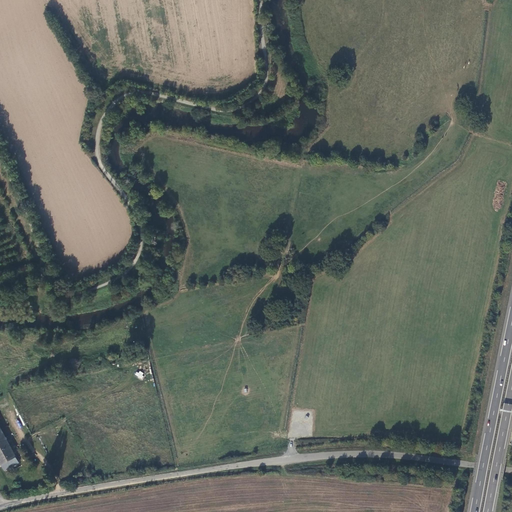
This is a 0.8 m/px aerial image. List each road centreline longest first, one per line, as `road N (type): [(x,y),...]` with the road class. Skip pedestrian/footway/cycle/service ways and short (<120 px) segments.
road 1 (unclassified): [(475,463),(380,454),(288,460),(0,508)]
road 2 (trunk): [(511,323),(474,511)]
road 3 (trunk): [(488,511),(511,387)]
